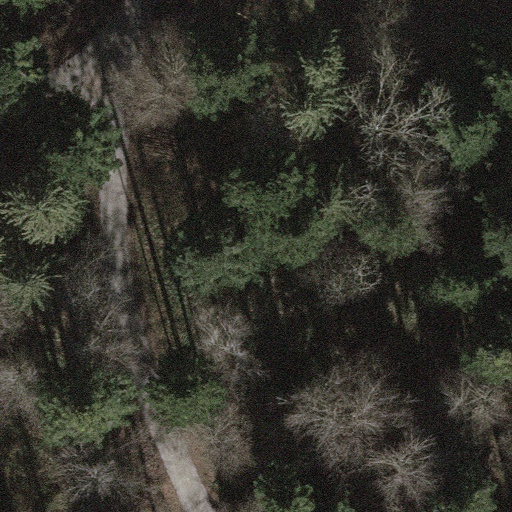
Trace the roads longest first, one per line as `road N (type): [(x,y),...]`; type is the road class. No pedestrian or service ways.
road 1 (track): [(191,511),(154,428),(74,85)]
road 2 (track): [(74,85),(159,0)]
